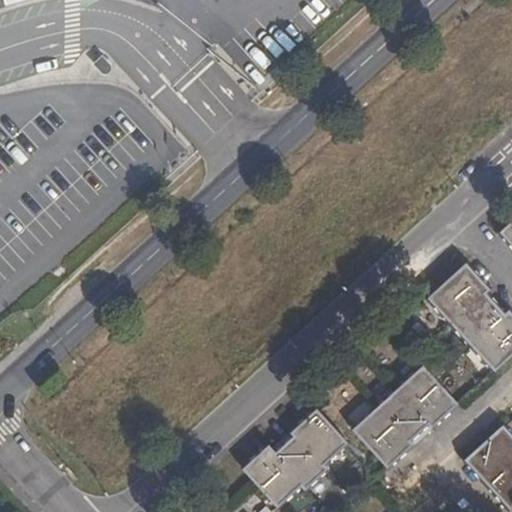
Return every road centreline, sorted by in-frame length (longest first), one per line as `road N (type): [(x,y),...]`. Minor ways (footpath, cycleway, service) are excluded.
road 1 (tertiary): [(0,396),(434,0)]
road 2 (residential): [(149,511),(453,222)]
road 3 (residential): [(511,386),(435,459),(485,511)]
